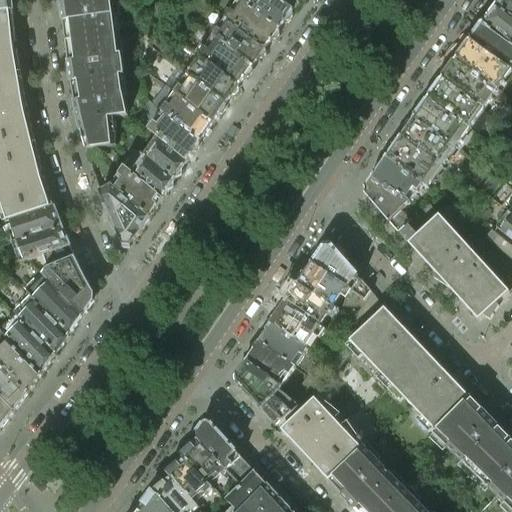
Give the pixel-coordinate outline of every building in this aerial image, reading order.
[(11,0),(0,0),(0,13),(13,12),(11,0)] [(117,0),(60,0),(66,44),(116,37),(113,17),(119,16),(117,0)] [(294,12),(276,0),(241,0),(240,2),(280,31),(287,22),(290,22),(293,17),(292,14),(294,12)] [(302,0),(276,0),(294,12),(302,0)] [(511,0),(500,0),(496,6),(511,18),(511,0)] [(280,31),(240,2),(227,21),(267,50),(274,41),(276,41),(280,36),(279,33),(280,31)] [(511,18),(496,6),(483,24),(511,45),(511,18)] [(13,12),(0,13),(0,53),(17,51),(16,44),(13,12)] [(267,50),(227,21),(214,39),(254,69),(260,60),(263,60),(266,55),(266,53),(267,50)] [(511,45),(483,24),(469,43),(510,73),(511,69),(511,45)] [(116,37),(66,44),(71,83),(75,104),(124,97),(122,85),(126,84),(122,55),(119,56),(116,37)] [(254,69),(214,39),(201,58),(241,88),(247,79),(250,79),(253,74),(252,72),(254,69)] [(469,43),(455,62),(498,93),(511,74),(510,73),(469,43)] [(17,51),(0,53),(0,113),(27,108),(17,51)] [(241,88),(201,58),(188,76),(228,107),(241,88)] [(455,62),(442,81),(484,112),(498,93),(455,62)] [(228,107),(188,76),(175,94),(214,126),(228,107)] [(442,81),(428,100),(471,132),(484,112),(442,81)] [(214,126),(175,94),(162,113),(202,144),(214,126)] [(124,97),(75,104),(80,127),(86,151),(93,150),(103,149),(117,147),(114,118),(123,117),(121,106),(125,106),(124,97)] [(428,100),(413,121),(456,152),(471,132),(428,100)] [(27,108),(0,113),(0,182),(43,171),(29,115),(27,108)] [(202,144),(162,113),(149,132),(158,140),(188,164),(202,144)] [(413,121),(400,140),(443,170),(456,152),(413,121)] [(136,153),(124,170),(162,201),(168,192),(173,189),(174,184),(177,179),(182,177),(182,172),(188,164),(158,140),(144,158),(136,153)] [(400,140),(386,159),(422,186),(429,190),(443,170),(400,140)] [(103,149),(93,150),(105,162),(111,156),(103,149)] [(422,186),(386,159),(381,166),(377,168),(375,170),(374,172),(374,175),(373,177),(409,204),(422,186)] [(162,201),(124,170),(111,188),(149,220),(162,201)] [(43,171),(0,182),(0,201),(7,223),(10,222),(54,208),(43,171)] [(488,203),(508,177),(500,171),(480,197),(488,203)] [(373,177),(365,188),(366,196),(398,234),(409,222),(401,212),(409,204),(373,177)] [(149,220),(111,188),(111,187),(100,194),(108,215),(116,231),(123,247),(124,247),(123,250),(131,250),(131,247),(149,220)] [(429,206),(398,234),(437,276),(478,321),(509,293),(480,261),(476,265),(464,251),(468,248),(429,206)] [(54,208),(10,222),(17,243),(62,228),(54,208)] [(511,216),(508,214),(497,229),(511,241),(511,216)] [(62,228),(17,243),(24,263),(42,257),(70,247),(62,228)] [(485,239),(511,260),(511,246),(492,230),(485,239)] [(371,292),(331,247),(331,245),(323,245),(324,248),(312,265),(353,293),(360,298),(365,300),(371,292)] [(70,247),(42,257),(48,270),(42,275),(45,278),(83,318),(94,302),(94,294),(86,279),(70,247)] [(353,293),(312,265),(306,274),(302,274),(299,279),(300,283),(298,285),(334,310),(342,299),(347,302),(353,293)] [(83,318),(45,278),(29,295),(32,298),(69,337),(83,318)] [(334,310),(298,285),(292,294),(289,294),(286,300),(286,303),(285,305),(321,329),(328,318),(334,322),(339,314),(334,310)] [(371,293),(343,335),(350,342),(384,309),(371,293)] [(69,337),(32,298),(15,314),(18,317),(56,356),(69,337)] [(358,310),(365,300),(360,298),(354,307),(358,310)] [(321,329),(285,305),(279,314),(276,314),(272,320),(273,322),(271,325),(307,350),(315,338),(320,342),(326,332),(321,329)] [(470,399),(384,309),(350,342),(436,433),(470,399)] [(56,356),(18,317),(2,333),(9,341),(42,376),(56,356)] [(309,351),(307,350),(271,325),(258,344),(296,370),(309,351)] [(42,376),(9,341),(2,333),(0,331),(0,366),(28,394),(42,376)] [(296,370),(258,344),(245,363),(283,389),(296,370)] [(237,375),(237,382),(261,409),(278,391),(280,392),(283,389),(245,363),(237,375)] [(28,394),(0,366),(0,399),(14,414),(28,394)] [(278,391),(261,409),(278,427),(300,407),(280,392),(278,391)] [(0,431),(14,414),(0,399),(0,431)] [(314,399),(281,431),(321,474),(328,482),(362,450),(314,399)] [(511,441),(497,427),(470,399),(436,433),(430,440),(438,448),(444,443),(456,456),(451,462),(464,474),(469,468),(477,476),(511,441)] [(255,472),(210,424),(210,423),(208,423),(207,422),(206,422),(205,423),(203,424),(200,429),(200,436),(201,437),(197,442),(225,472),(224,474),(239,489),(255,472)] [(511,511),(511,441),(477,476),(485,484),(479,490),(492,503),(498,497),(504,503),(503,504),(511,511)] [(182,453),(181,455),(181,456),(184,460),(209,488),(224,474),(225,472),(197,442),(193,446),(192,445),(188,447),(185,450),(184,451),(182,453)] [(357,511),(409,511),(417,505),(376,463),(363,449),(362,450),(328,482),(357,511)] [(169,472),(168,474),(167,474),(171,478),(170,479),(196,507),(213,491),(209,488),(184,460),(179,465),(178,464),(176,465),(173,467),(171,469),(170,470),(169,472)] [(242,511),(267,486),(255,472),(239,489),(235,493),(225,503),(231,510),(228,511),(242,511)] [(55,475),(46,487),(54,493),(63,482),(55,475)] [(156,488),(154,492),(152,494),(169,511),(196,511),(199,510),(196,507),(170,479),(166,483),(165,482),(162,484),(159,485),(156,488)] [(290,511),(267,486),(242,511),(290,511)] [(169,511),(152,494),(140,510),(140,511),(169,511)]
